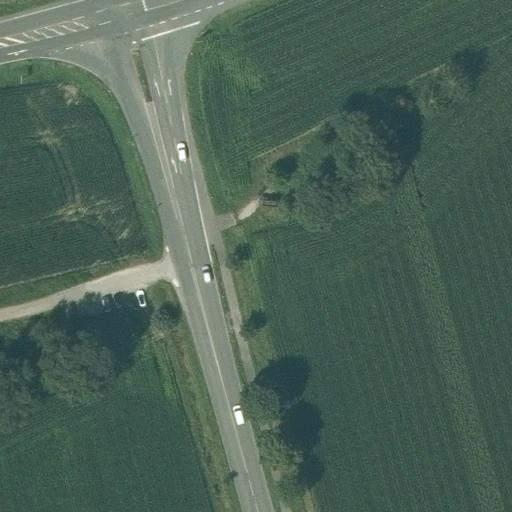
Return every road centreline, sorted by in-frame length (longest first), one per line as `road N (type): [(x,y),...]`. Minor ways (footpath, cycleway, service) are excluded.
road 1 (secondary): [(260,511),(126,12)]
road 2 (track): [(195,264),(61,303)]
road 3 (secondary): [(126,12),(0,43)]
